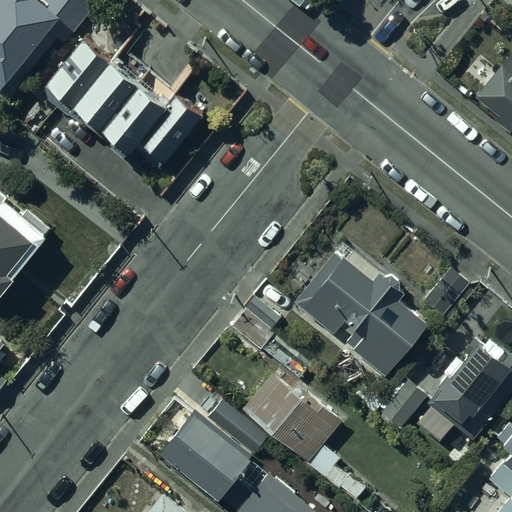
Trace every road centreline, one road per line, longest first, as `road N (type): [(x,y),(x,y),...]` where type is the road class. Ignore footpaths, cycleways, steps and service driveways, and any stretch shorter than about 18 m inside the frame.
road 1 (residential): [(0,497),(338,76)]
road 2 (tertiary): [(338,76),(511,217)]
road 3 (tertiary): [(243,0),(338,76)]
